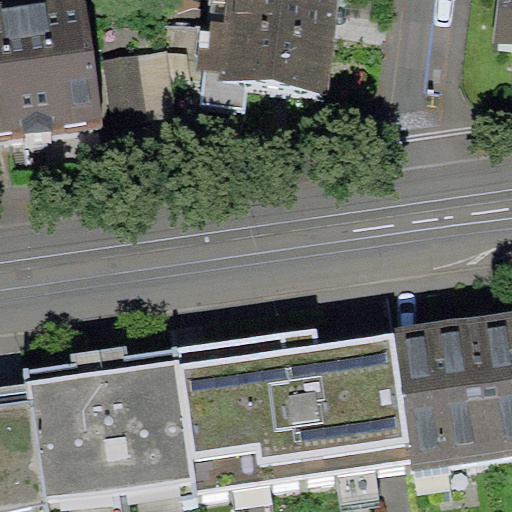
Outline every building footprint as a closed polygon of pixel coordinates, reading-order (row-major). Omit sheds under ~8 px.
[(212,0),(209,33),(328,47),(329,36),(333,0),(212,0)] [(511,0),(506,0),(501,48),(498,48),(511,50),(511,0)] [(81,13),(41,19),(43,34),(0,40),(0,37),(0,146),(5,146),(24,143),(25,148),(50,145),(49,140),(98,133),(81,13)] [(328,47),(209,33),(200,109),(244,115),(247,90),(261,92),(322,100),(328,47)] [(135,61),(105,66),(114,125),(144,121),(135,61)] [(511,461),(511,335),(440,346),(394,353),(412,476),(511,461)] [(412,476),(394,353),(349,359),(318,363),(315,344),(173,364),(194,507),(412,476)] [(194,511),(194,507),(173,364),(127,371),(125,360),(70,368),(72,378),(52,381),(25,385),(28,409),(43,511),(194,511)] [(0,511),(43,511),(28,409),(0,413),(0,511)]
